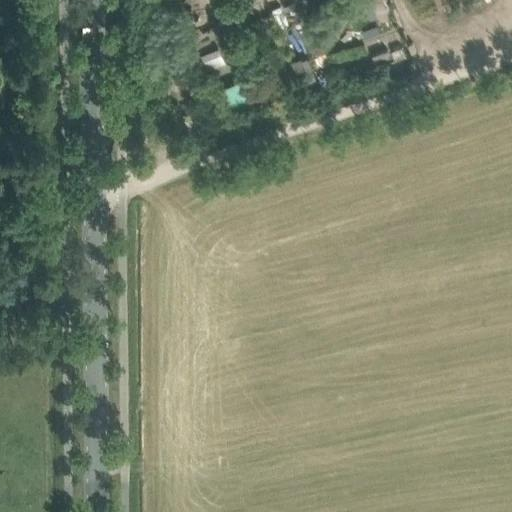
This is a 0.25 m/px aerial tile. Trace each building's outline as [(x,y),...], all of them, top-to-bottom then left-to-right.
[(392,23),(378,29),(383,41),(397,36),(392,23)] [(297,33),(310,58),(325,50),(312,25),(297,33)] [(205,45),(237,45),(237,30),(205,30),(205,45)] [(403,46),(393,50),(397,60),(407,56),(403,46)] [(373,54),(375,62),(390,57),(388,49),(373,54)]
